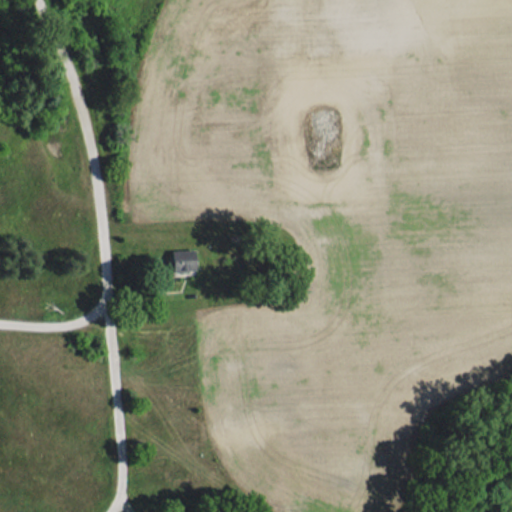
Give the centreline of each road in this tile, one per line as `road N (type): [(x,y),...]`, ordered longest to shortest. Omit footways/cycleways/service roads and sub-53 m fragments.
road 1 (residential): [(122,449),(111,287),(104,307),(81,324),(0,324),(116,507),(122,449)]
road 2 (residential): [(41,0),(72,71),(97,163),(111,287)]
